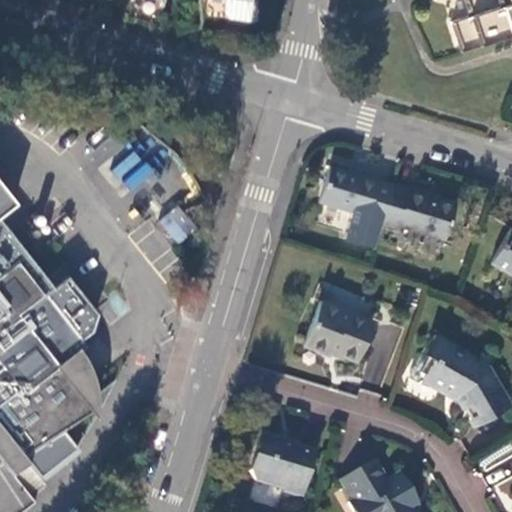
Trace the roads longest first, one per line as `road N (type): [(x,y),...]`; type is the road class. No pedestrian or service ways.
road 1 (residential): [(208,369),(416,435),(448,466),(474,511)]
road 2 (residential): [(0,15),(288,97)]
road 3 (residential): [(208,369),(288,97)]
road 4 (residential): [(288,97),(511,161)]
road 5 (residential): [(160,511),(208,369)]
